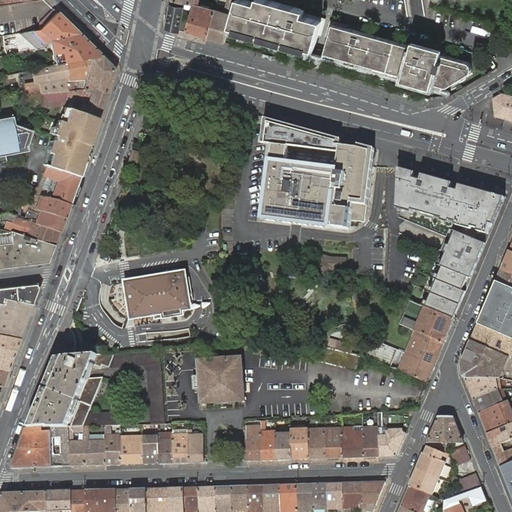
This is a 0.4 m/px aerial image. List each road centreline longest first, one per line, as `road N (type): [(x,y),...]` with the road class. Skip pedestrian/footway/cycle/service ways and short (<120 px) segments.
road 1 (residential): [(0,478),(402,473)]
road 2 (primary): [(141,65),(460,151)]
road 3 (primary): [(370,102),(184,49),(147,30)]
road 4 (primary): [(370,102),(301,94),(181,63),(141,65)]
road 5 (primary): [(141,65),(64,282)]
road 6 (residential): [(511,208),(442,384)]
road 7 (primary): [(64,282),(0,450)]
road 8 (residential): [(506,511),(453,388),(442,384)]
